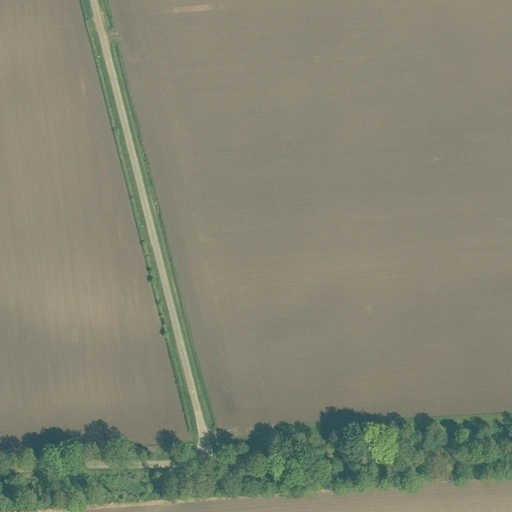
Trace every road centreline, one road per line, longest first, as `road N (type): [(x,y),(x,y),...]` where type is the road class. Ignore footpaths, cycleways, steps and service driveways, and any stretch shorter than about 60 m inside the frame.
road 1 (unclassified): [(0,473),(208,461),(93,0)]
road 2 (track): [(208,461),(511,443)]
